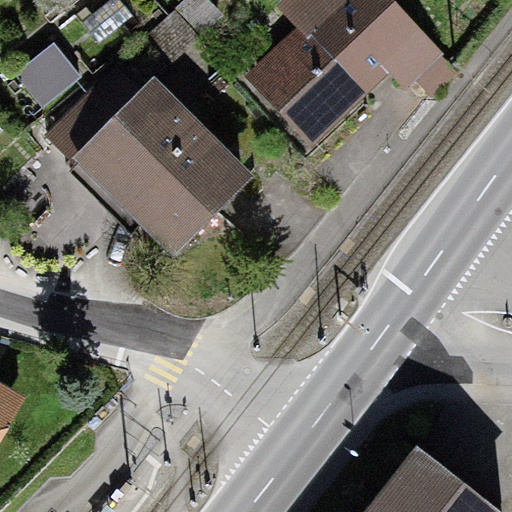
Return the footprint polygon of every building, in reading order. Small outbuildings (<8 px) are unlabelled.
[(203,0),(187,0),(179,8),(202,32),(219,17),(203,0)] [(310,35),(260,83),(308,134),(384,63),(404,84),(436,53),(386,0),(303,0),(289,14),(310,35)] [(196,38),(174,15),(144,43),(165,66),(196,38)] [(142,96),(121,75),(56,139),(118,201),(124,195),(176,248),(242,182),(149,89),(142,96)] [(494,511),(420,454),(373,511),(494,511)]
